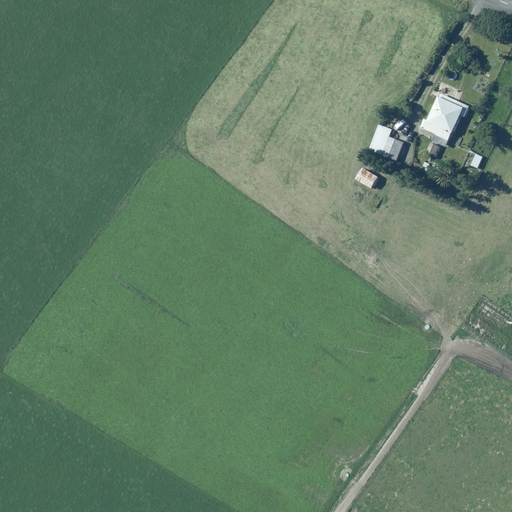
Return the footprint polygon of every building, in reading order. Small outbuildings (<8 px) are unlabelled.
[(419,136),(447,148),(461,117),(465,119),(470,107),(444,96),(442,99),(439,97),(429,120),(426,119),(422,129),(419,136)] [(383,158),(390,138),(393,130),(379,125),(368,153),(383,158)] [(390,138),(383,158),(397,164),(405,143),(390,138)] [(441,148),(432,144),(427,154),(436,158),(441,148)] [(478,170),(483,157),(476,154),(471,167),(478,170)] [(363,168),(356,180),(372,190),(379,178),(363,168)] [(365,245),(357,256),(370,266),(378,256),(365,245)]
